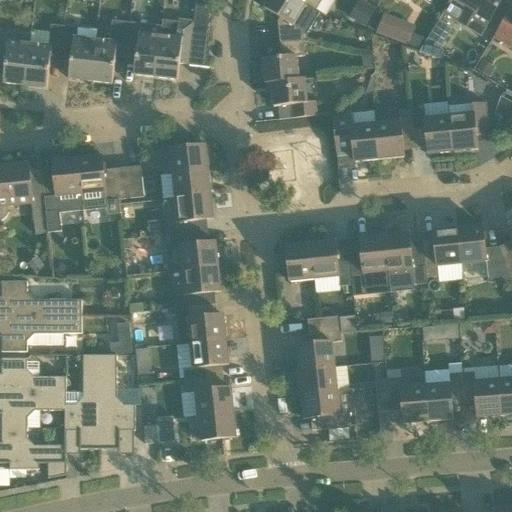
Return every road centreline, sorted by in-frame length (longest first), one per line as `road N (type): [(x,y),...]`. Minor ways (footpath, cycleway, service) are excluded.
road 1 (residential): [(249,224),(497,191),(511,182)]
road 2 (residential): [(274,485),(249,224)]
road 3 (residential): [(0,146),(238,111)]
road 4 (residential): [(274,485),(511,459)]
road 5 (residential): [(53,511),(274,485)]
